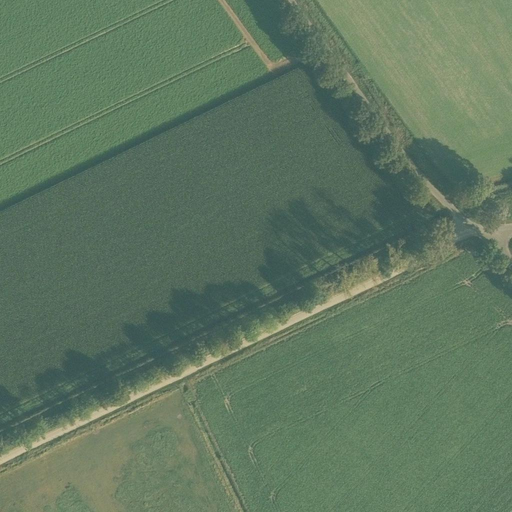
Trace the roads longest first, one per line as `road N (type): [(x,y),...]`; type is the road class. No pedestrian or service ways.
road 1 (unclassified): [(0,463),(471,232)]
road 2 (unclassified): [(471,232),(420,180),(283,0)]
